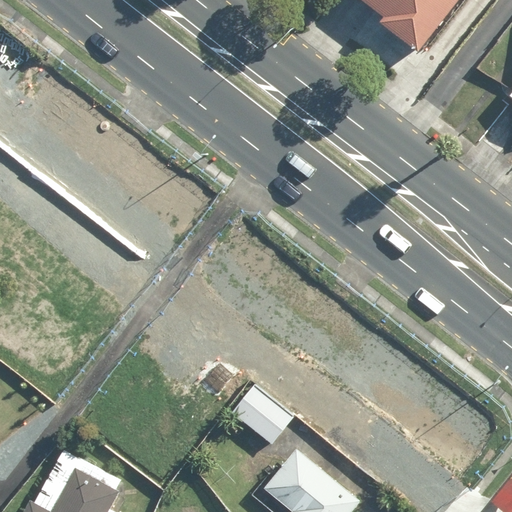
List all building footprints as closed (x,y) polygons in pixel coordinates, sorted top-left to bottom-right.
[(372,0),(393,16),(387,24),(424,52),(463,0),(372,0)] [(0,109),(42,62),(9,33),(0,43),(0,109)] [(92,137),(53,108),(42,122),(18,104),(0,127),(0,158),(10,165),(0,179),(0,181),(4,184),(0,189),(0,236),(12,245),(92,137)] [(81,244),(41,297),(71,320),(77,311),(109,336),(156,273),(120,245),(107,264),(81,244)] [(200,363),(238,394),(262,363),(259,361),(292,319),(230,270),(215,289),(204,281),(170,324),(181,332),(208,354),(200,363)] [(37,315),(4,291),(0,296),(0,336),(13,347),(37,315)] [(312,379),(342,339),(310,314),(271,365),(307,394),(316,382),(312,379)] [(407,398),(347,352),(316,393),(384,445),(428,448),(431,399),(407,398)] [(151,405),(116,378),(89,413),(124,440),(151,405)] [(276,444),(294,423),(255,389),(237,409),(276,444)] [(32,498),(24,511),(111,511),(114,507),(128,479),(66,447),(38,501),(32,498)] [(355,511),(365,500),(299,448),(267,488),(295,511),(294,511),(355,511)]
